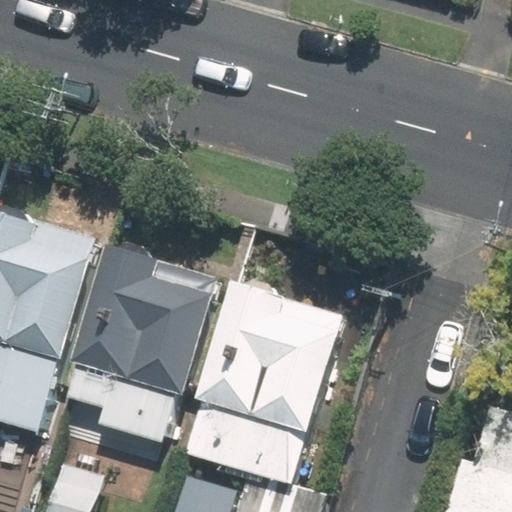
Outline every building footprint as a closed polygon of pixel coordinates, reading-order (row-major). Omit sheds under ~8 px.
[(113,238),(2,207),(0,215),(0,415),(54,431),(65,392),(75,355),(80,357),(113,238)] [(183,425),(194,391),(202,393),(237,276),(124,242),(89,359),(91,360),(81,395),(120,407),(115,423),(178,442),(183,425)] [(357,328),(351,327),(355,316),(301,299),(303,293),(249,277),(247,284),(244,295),(214,395),(218,396),(202,451),(257,467),(244,511),(312,511),(320,485),(306,481),(322,427),(327,428),(357,328)] [(511,511),(511,403),(490,480),(472,475),(461,511),(511,511)] [(106,511),(117,473),(75,461),(60,511),(106,511)]
